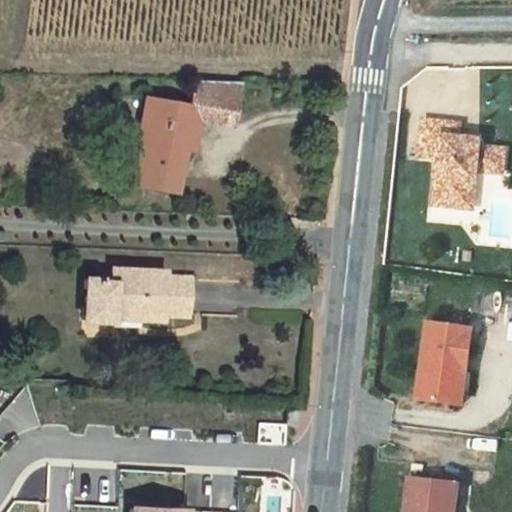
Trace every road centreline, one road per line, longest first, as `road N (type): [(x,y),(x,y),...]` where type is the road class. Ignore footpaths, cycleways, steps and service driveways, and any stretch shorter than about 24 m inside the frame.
road 1 (secondary): [(329,461),(378,28),(390,0)]
road 2 (residential): [(0,481),(43,444),(329,461)]
